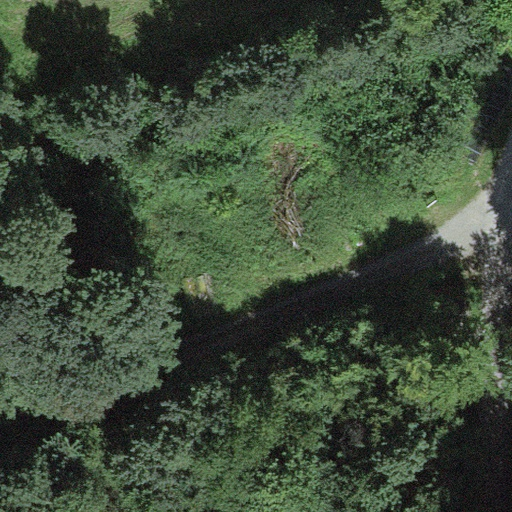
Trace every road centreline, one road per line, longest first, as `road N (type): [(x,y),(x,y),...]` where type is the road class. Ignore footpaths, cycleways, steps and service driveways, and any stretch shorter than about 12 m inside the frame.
road 1 (track): [(504,218),(310,310),(0,423)]
road 2 (track): [(508,511),(504,218)]
